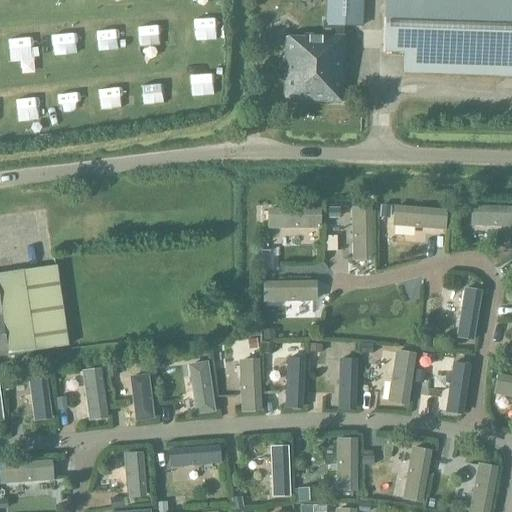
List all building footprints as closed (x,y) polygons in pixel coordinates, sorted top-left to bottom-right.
[(287,38),(284,101),(340,104),(342,37),(342,26),(361,26),(361,0),(325,0),(324,24),(321,24),(321,36),(305,35),(304,39),(287,38)] [(511,0),(384,0),(383,53),(404,53),(403,71),(511,74),(511,0)] [(381,207),(380,218),(388,219),(389,208),(381,207)] [(338,210),(328,210),(329,219),(339,219),(338,210)] [(0,357),(34,353),(68,348),(57,267),(0,275),(0,357)] [(272,330),(263,330),(264,342),(272,341),(272,330)] [(421,336),(420,347),(428,348),(429,337),(421,336)] [(256,339),(247,340),(248,350),(257,349),(256,339)] [(310,344),(309,355),(318,356),(318,344),(310,344)] [(362,344),(361,353),(371,354),(371,344),(362,344)] [(161,361),(151,363),(153,372),(162,370),(161,361)] [(115,366),(106,367),(107,378),(116,377),(115,366)] [(416,371),(414,382),(422,383),(423,372),(416,371)] [(11,379),(3,380),(4,392),(12,391),(11,379)] [(65,399),(56,400),(57,410),(66,409),(65,399)] [(372,456),(362,456),(362,465),(372,465),(372,456)] [(307,488),(297,489),(297,502),(308,501),(307,488)] [(240,497),(232,498),(234,510),(242,509),(240,497)] [(120,498),(110,499),(110,507),(121,507),(120,498)] [(166,511),(165,502),(157,503),(157,511),(166,511)] [(359,503),(358,511),(360,511),(367,511),(369,504),(359,503)]
